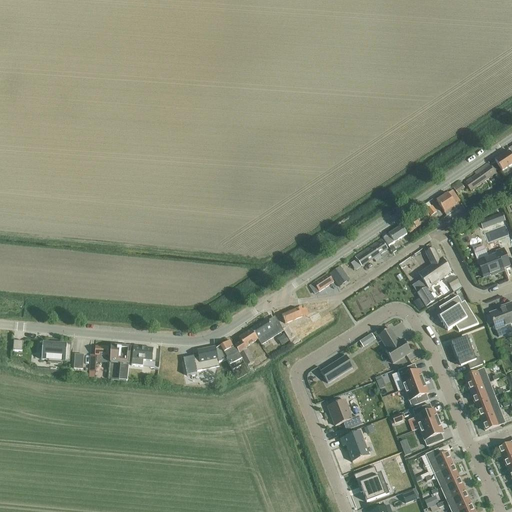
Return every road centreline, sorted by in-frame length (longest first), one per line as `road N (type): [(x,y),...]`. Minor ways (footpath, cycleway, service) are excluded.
road 1 (residential): [(348,511),(300,372),(390,312),(418,320),(430,336),(473,448)]
road 2 (residential): [(278,295),(511,140)]
road 3 (residential): [(278,295),(204,340),(20,326)]
road 4 (residential): [(437,232),(339,297),(284,303),(278,295)]
